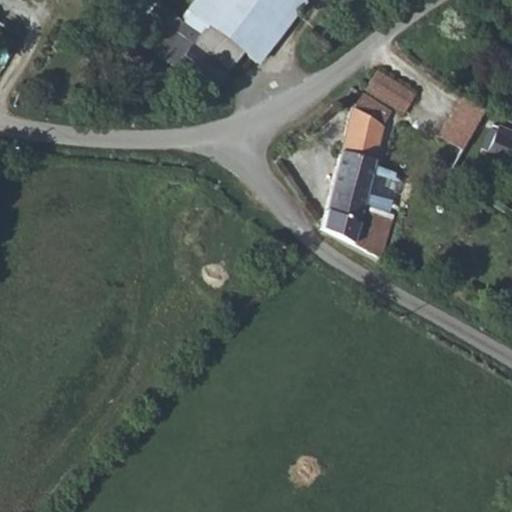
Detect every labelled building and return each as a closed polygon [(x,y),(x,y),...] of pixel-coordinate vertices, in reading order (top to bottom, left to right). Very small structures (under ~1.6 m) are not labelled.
[(203,25),(239,52),(255,63),(303,2),(300,0),(192,0),(178,18),(197,32),(203,25)] [(152,55),(207,96),(226,72),(188,44),(197,32),(178,18),(155,2),(132,32),(155,50),(152,55)] [(188,44),(226,72),(239,52),(203,25),(197,32),(188,44)] [(375,70),(363,86),(402,112),(413,94),(375,70)] [(347,109),(318,227),(356,246),(358,244),(359,244),(367,234),(374,235),(377,227),(383,228),(386,220),(382,219),(385,210),(362,204),(383,119),(389,109),(360,90),(347,109)] [(462,96),(436,129),(455,145),(483,110),(462,96)] [(511,143),(490,134),(482,152),(511,164),(511,143)] [(367,234),(359,244),(383,255),(392,221),(386,220),(383,228),(377,227),(374,235),(367,234)]
